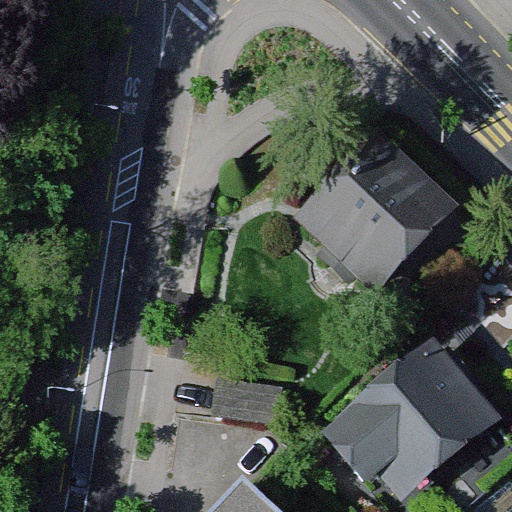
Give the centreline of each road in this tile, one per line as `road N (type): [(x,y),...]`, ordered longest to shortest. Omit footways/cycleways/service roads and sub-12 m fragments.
road 1 (residential): [(88,511),(171,0)]
road 2 (secondary): [(511,119),(389,0)]
